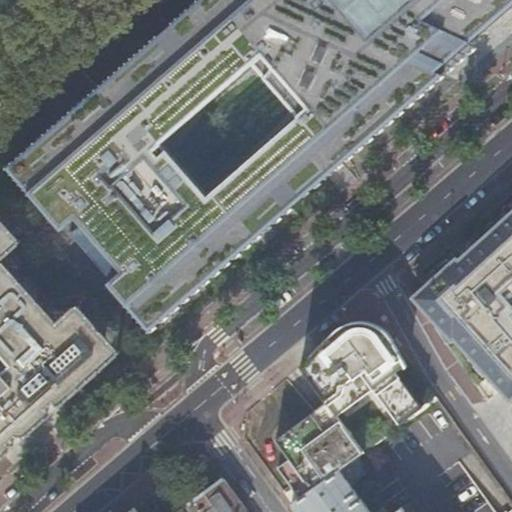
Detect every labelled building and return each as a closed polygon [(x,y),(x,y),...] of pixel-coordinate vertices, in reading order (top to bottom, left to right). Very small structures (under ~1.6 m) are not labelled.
[(511,0),(204,0),(9,167),(50,216),(72,197),(131,263),(109,282),(150,331),(238,254),(511,16),(511,0)] [(511,213),(459,261),(457,259),(426,287),(433,294),(420,307),(453,343),(455,341),(511,401),(511,213)] [(0,455),(7,450),(2,445),(9,438),(19,439),(21,437),(19,433),(34,420),(37,423),(39,421),(40,411),(47,404),(52,410),(113,355),(71,308),(51,325),(0,268),(0,257),(15,245),(0,227),(0,455)] [(313,356),(301,366),(328,404),(338,417),(374,390),(401,425),(423,410),(396,374),(406,367),(378,329),(352,324),(313,356)] [(340,470),(364,453),(345,427),(338,417),(328,404),(276,441),(290,460),(279,468),(300,498),(340,470)] [(377,511),(370,511),(340,470),(300,498),(292,504),(297,511),(386,511),(383,507),(378,511),(377,511)] [(245,511),(234,496),(222,480),(187,506),(191,511),(245,511)]
